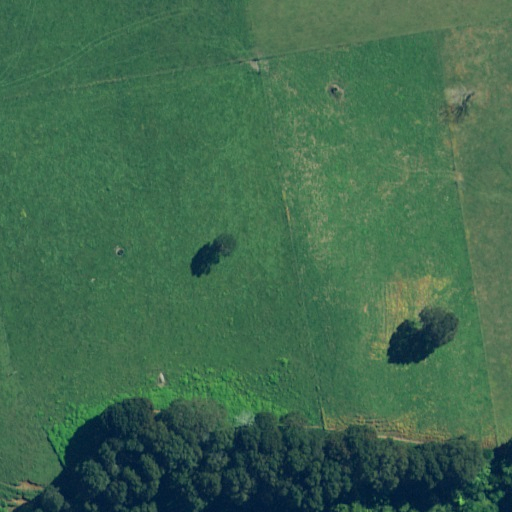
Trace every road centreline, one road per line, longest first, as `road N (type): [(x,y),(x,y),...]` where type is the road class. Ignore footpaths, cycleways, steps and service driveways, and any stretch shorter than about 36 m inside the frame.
road 1 (track): [(0,116),(113,115),(362,0)]
road 2 (track): [(386,0),(435,13),(511,109)]
